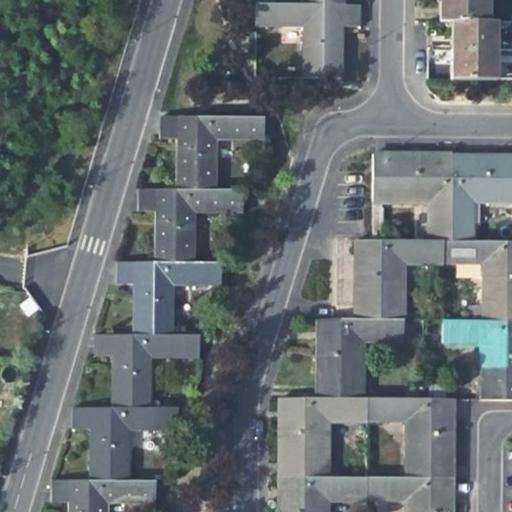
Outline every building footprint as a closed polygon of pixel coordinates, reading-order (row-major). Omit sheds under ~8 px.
[(482,0),(434,0),(434,11),(434,23),(445,23),(483,24),(482,0)] [(355,8),(338,7),(299,7),(252,7),(252,29),(299,30),(299,81),(337,81),(337,58),(337,30),(355,31),(355,8)] [(445,42),(445,51),(494,52),(494,24),(483,24),(445,23),(445,42)] [(494,81),(494,52),(445,51),(445,68),(445,81),(494,81)] [(172,159),(172,193),(210,193),(210,142),(259,143),(259,121),(156,119),(156,141),(172,142),(172,159)] [(511,156),(478,157),(448,157),(448,245),(469,245),(469,207),(511,207),(511,156)] [(425,207),(425,245),(438,245),(448,245),(448,157),(406,157),(370,157),(369,206),(425,207)] [(150,240),(149,266),(188,266),(188,215),(237,215),(237,194),(210,193),(172,193),(134,193),(133,215),(150,215),(150,240)] [(399,267),(438,267),(438,245),(425,245),(368,245),(333,244),(332,289),(331,324),(398,324),(399,267)] [(477,267),(477,325),(511,325),(511,245),(469,245),(448,245),(438,245),(438,267),(477,267)] [(128,310),(128,338),(166,338),(166,289),(216,289),(215,267),(188,266),(149,266),(112,265),(112,288),(129,288),(128,310)] [(312,358),(311,402),(359,403),(359,347),(398,346),(398,324),(331,324),(312,323),(312,358)] [(511,325),(477,325),(438,325),(438,347),(477,347),(476,404),(511,404),(511,325)] [(107,373),(106,411),(144,412),(145,361),(193,362),(193,339),(166,338),(128,338),(91,337),(90,360),(107,361),(107,373)] [(275,451),(275,482),(321,482),(321,425),(362,426),(362,403),(359,403),(311,402),(276,401),(275,451)] [(362,403),(362,426),(402,426),(401,482),(449,483),(450,444),(450,404),(362,403)] [(85,449),(84,485),(123,485),(123,434),(172,434),(172,412),(144,412),(106,411),(69,411),(68,433),(85,433),(85,449)] [(320,511),(321,504),(361,505),(361,482),(321,482),(275,482),(274,511),(320,511)] [(361,482),(361,505),(401,505),(401,511),(448,511),(449,483),(401,482),(361,482)] [(62,511),(102,511),(102,507),(150,507),(150,486),(123,485),(84,485),(48,485),(47,507),(63,507),(62,511)]
